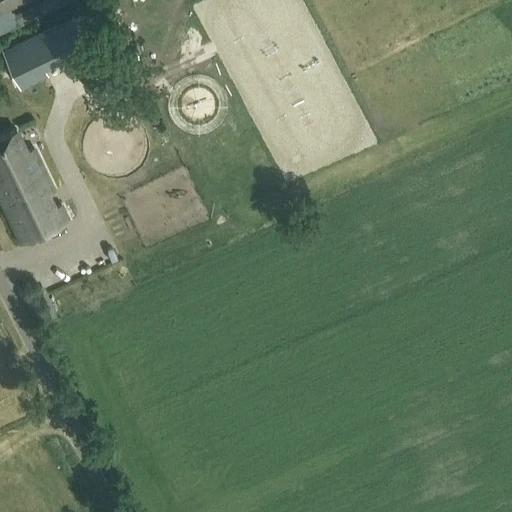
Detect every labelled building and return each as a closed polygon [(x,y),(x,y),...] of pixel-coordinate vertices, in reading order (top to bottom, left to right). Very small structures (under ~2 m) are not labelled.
[(0,0),(0,12),(25,0),(0,0)] [(19,24),(27,20),(52,10),(47,0),(39,0),(22,8),(13,12),(19,24)] [(81,15),(69,21),(72,27),(82,49),(100,87),(112,81),(81,15)] [(29,39),(4,51),(21,87),(47,75),(43,68),(82,49),(72,27),(33,46),(29,39)] [(27,151),(16,129),(0,136),(0,198),(21,243),(68,220),(61,205),(53,209),(46,195),(54,191),(34,148),(27,151)]
